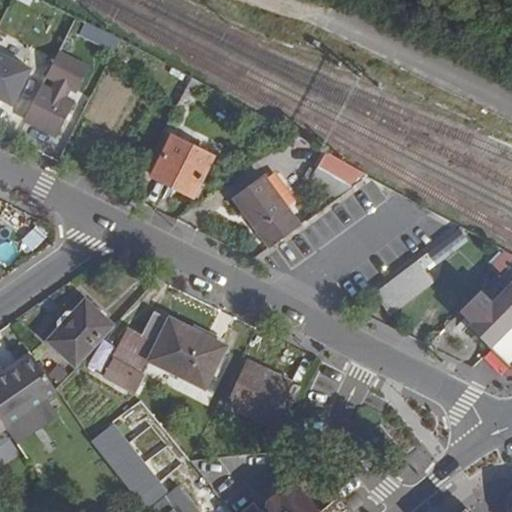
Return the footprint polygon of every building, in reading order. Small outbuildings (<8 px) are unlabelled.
[(91,27),(88,34),(98,39),(101,32),(91,27)] [(98,39),(96,43),(113,52),(118,41),(101,32),(98,39)] [(53,82),(48,92),(65,100),(70,91),(76,94),(88,69),(58,53),(45,78),(53,82)] [(0,57),(0,100),(11,106),(29,71),(0,57)] [(164,100),(177,106),(190,79),(168,67),(164,75),(174,81),(164,100)] [(202,86),(190,79),(177,106),(188,112),(202,86)] [(48,92),(41,88),(25,122),(57,137),(73,106),(74,105),(65,100),(48,92)] [(298,185),(318,149),(296,137),(275,173),(298,185)] [(212,159),(172,139),(153,179),(193,198),(210,163),(212,159)] [(376,169),(332,148),(329,155),(367,176),(376,169)] [(363,179),(367,176),(329,155),(321,151),(313,166),(316,168),(351,188),(363,179)] [(336,199),(351,188),(316,168),(307,183),(336,199)] [(286,213),(264,181),(235,201),(258,233),(256,234),(268,251),(302,226),(291,210),(286,213)] [(11,214),(6,223),(19,230),(23,221),(11,214)] [(433,281),(426,273),(466,240),(455,227),(373,295),(390,317),(433,281)] [(511,270),(498,285),(504,292),(511,283),(511,270)] [(511,283),(504,292),(470,327),(511,367),(511,283)] [(58,332),(47,344),(75,370),(114,327),(86,301),(85,303),(73,315),(58,332)] [(56,330),(58,332),(73,315),(71,314),(67,313),(63,314),(59,316),(57,317),(55,321),(55,326),(55,328),(56,330)] [(203,389),(222,350),(156,317),(145,340),(127,331),(103,380),(132,393),(155,344),(159,346),(150,363),(203,389)] [(31,356),(0,377),(0,422),(5,430),(57,393),(31,356)] [(48,375),(59,384),(68,374),(57,365),(48,375)] [(228,405),(227,408),(279,433),(300,390),(247,365),(228,405)] [(116,427),(94,444),(145,507),(147,510),(170,491),(116,427)] [(241,511),(310,511),(291,489),(280,498),(272,488),(263,496),(265,510),(266,511),(257,511),(251,504),(241,511)] [(149,511),(196,511),(177,489),(149,511)]
